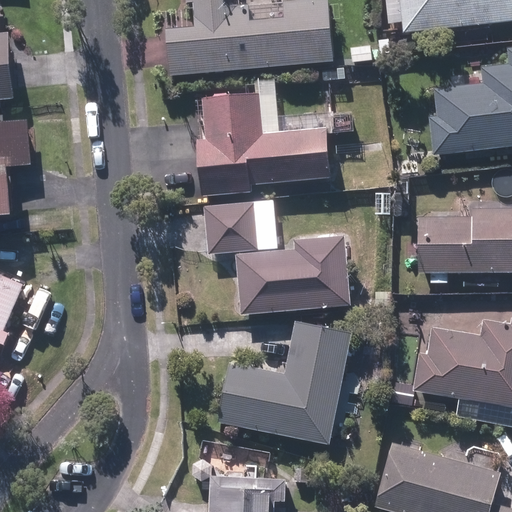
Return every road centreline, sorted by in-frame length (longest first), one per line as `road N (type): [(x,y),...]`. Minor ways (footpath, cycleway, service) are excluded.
road 1 (residential): [(130,350),(105,0)]
road 2 (residential): [(0,495),(130,350)]
road 3 (residential): [(130,350),(122,454),(83,511)]
